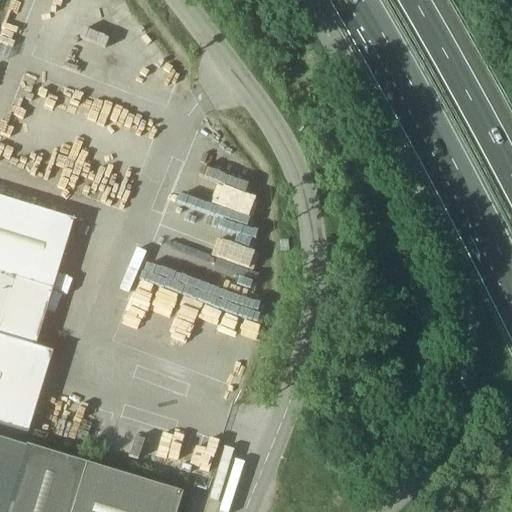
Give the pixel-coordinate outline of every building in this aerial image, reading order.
[(34,352),(52,292),(74,224),(0,201),(0,427),(27,436),(51,357),(34,352)] [(175,324),(251,346),(266,294),(234,285),(228,307),(192,297),(188,311),(180,309),(175,324)] [(102,456),(178,471),(184,442),(108,426),(102,456)] [(0,511),(5,511),(24,451),(0,443),(0,511)] [(176,511),(181,495),(25,448),(24,451),(5,511),(176,511)]
